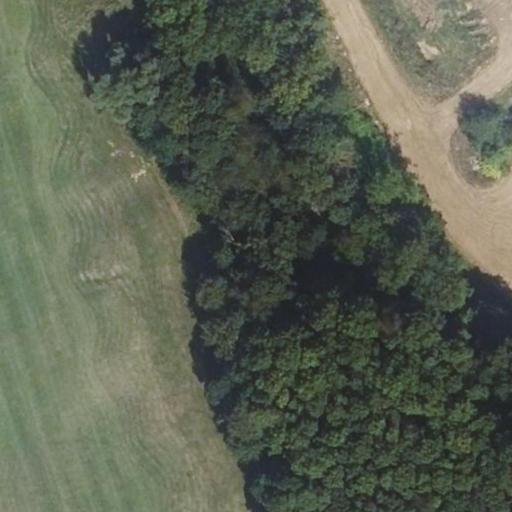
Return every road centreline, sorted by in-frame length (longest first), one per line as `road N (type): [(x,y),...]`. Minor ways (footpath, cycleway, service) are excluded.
road 1 (track): [(250,0),(321,146),(511,422)]
road 2 (unknown): [(511,325),(459,277),(314,0)]
